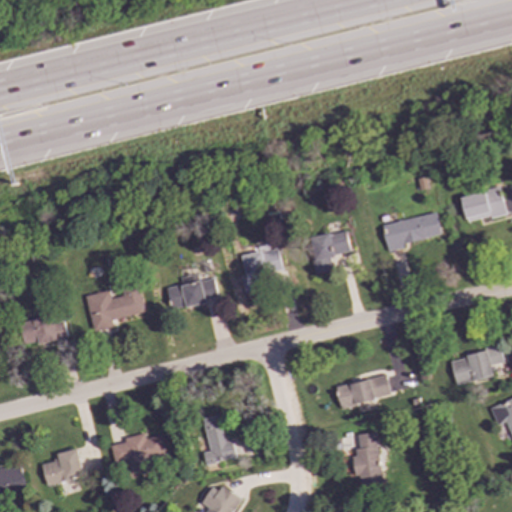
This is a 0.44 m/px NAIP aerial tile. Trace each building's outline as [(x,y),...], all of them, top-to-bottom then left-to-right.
[(416,179),(425,177),(428,189),(418,191),(416,179)] [(466,221),(489,215),(489,218),(506,214),(499,185),(485,189),(485,190),(460,197),(466,221)] [(380,224),(436,210),(442,233),(402,243),(403,247),(387,251),(380,224)] [(310,236),(347,228),(351,251),(335,254),(335,255),(329,257),(332,269),(314,273),(311,257),(314,256),(310,236)] [(242,255),(278,247),(283,269),(267,272),(267,274),(261,276),(264,289),(245,294),(241,275),(246,274),(242,255)] [(179,276),(198,272),(200,280),(213,276),(218,296),(206,299),(206,303),(186,307),(186,305),(171,309),(166,287),(181,283),(179,276)] [(83,293),(108,286),(111,295),(122,292),(121,285),(137,281),(145,309),(113,318),(115,325),(93,331),(83,293)] [(18,320),(51,311),(53,320),(64,317),(68,334),(37,342),(37,339),(23,342),(18,320)] [(484,347),(499,344),(503,361),(490,364),(493,376),(455,385),(449,361),(462,358),(462,356),(484,351),(484,347)] [(389,393),(384,374),(333,387),(339,409),(374,400),(374,397),(389,393)] [(488,407),(511,397),(511,436),(505,420),(496,425),(488,407)] [(201,418),(222,413),(228,439),(231,438),(236,458),(205,466),(202,452),(209,450),(201,418)] [(125,436),(144,431),(146,437),(162,433),(168,456),(153,460),(155,468),(129,474),(125,457),(116,460),(112,444),(126,440),(125,436)] [(357,434),(375,432),(382,486),(360,489),(358,475),(354,475),(352,456),(355,455),(354,448),(358,448),(357,434)] [(56,451),(75,446),(82,473),(47,482),(43,462),(54,459),(53,457),(57,456),(56,451)] [(0,465),(3,465),(5,467),(20,464),(26,489),(0,495),(0,465)] [(203,511),(222,486),(241,499),(231,511),(203,511)]
